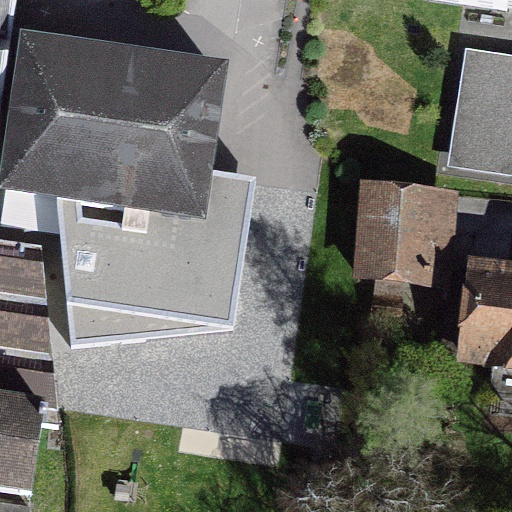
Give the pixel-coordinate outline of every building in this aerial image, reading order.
[(0,0),(0,492),(30,496),(40,428),(57,430),(38,251),(0,245),(0,110),(15,0),(0,0)] [(438,0),(506,10),(507,0),(438,0)] [(0,245),(38,251),(49,197),(214,222),(220,180),(203,178),(217,79),(28,52),(8,191),(0,189),(0,245)] [(437,199),(366,192),(356,299),(373,301),(371,318),(397,321),(403,282),(429,284),(437,199)] [(465,273),(453,282),(445,349),(454,360),(493,367),(491,386),(501,400),(511,401),(511,276),(475,272),(465,273)] [(220,303),(145,292),(131,390),(316,417),(320,397),(344,400),(351,356),(326,352),(331,320),(261,309),(261,305),(220,298),(220,303)]
